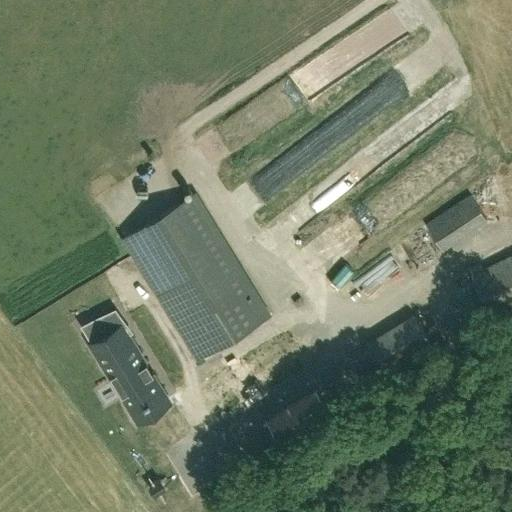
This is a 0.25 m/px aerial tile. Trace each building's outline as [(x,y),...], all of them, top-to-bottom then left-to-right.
[(345,239),(353,250),(428,194),(410,170),(324,234),(334,247),(345,239)] [(324,215),(350,182),(337,172),(311,205),(324,215)] [(195,192),(140,226),(123,236),(197,358),(269,314),(195,192)] [(481,197),(430,220),(443,249),(494,225),(481,197)] [(511,255),(483,270),(480,264),(467,270),(490,318),(511,307),(511,255)] [(150,399),(149,397),(162,389),(129,334),(124,325),(127,323),(115,307),(105,312),(106,312),(96,318),(105,334),(91,342),(90,343),(99,359),(102,357),(133,407),(143,401),(144,403),(150,399)] [(369,345),(379,362),(427,332),(416,315),(369,345)] [(287,338),(216,381),(217,382),(236,413),(236,414),(307,371),(287,338)] [(281,444),(329,415),(315,391),(267,420),(281,444)]
